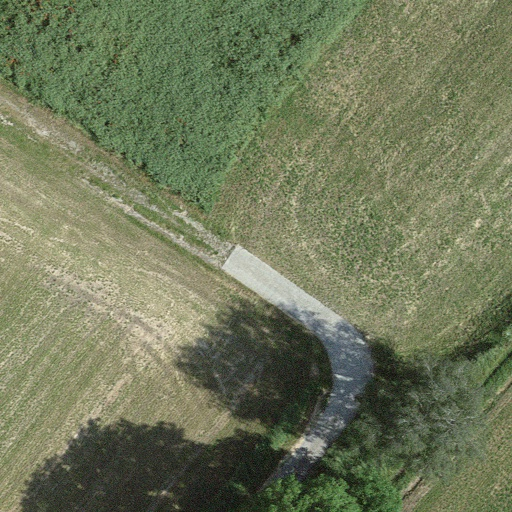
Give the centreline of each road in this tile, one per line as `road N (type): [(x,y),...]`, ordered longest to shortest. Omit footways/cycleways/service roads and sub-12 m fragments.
road 1 (track): [(0,101),(340,341),(344,402),(261,511)]
road 2 (track): [(511,358),(365,511)]
